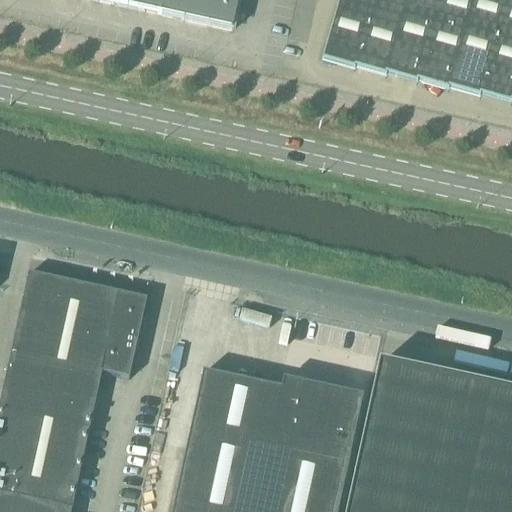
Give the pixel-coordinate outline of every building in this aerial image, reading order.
[(95,0),(95,2),(122,8),(123,0),(95,0)] [(123,0),(122,8),(232,33),(238,0),(123,0)] [(339,0),(334,19),(365,28),(371,9),(373,0),(339,0)] [(373,0),(371,9),(402,17),(402,15),(406,0),(373,0)] [(433,24),(434,22),(440,0),(406,0),(402,15),(433,24)] [(440,0),(434,22),(464,31),(465,29),(473,0),(440,0)] [(473,0),(465,29),(496,38),(496,36),(506,0),(473,0)] [(511,0),(506,0),(496,36),(511,40),(511,0)] [(357,62),(387,71),(402,17),(371,9),(365,28),(355,64),(356,64),(357,62)] [(388,69),(418,77),(433,24),(402,15),(402,17),(387,71),(388,71),(388,69)] [(324,55),(355,64),(365,28),(334,19),(324,55)] [(419,76),(449,84),(464,31),(434,22),(433,24),(418,77),(419,78),(419,76)] [(451,83),(481,91),(496,38),(465,29),(464,31),(449,84),(450,85),(451,83)] [(482,90),(511,98),(511,97),(511,40),(496,36),(496,38),(481,91),(482,91),(482,90)] [(0,398),(0,511),(70,511),(101,376),(128,382),(137,341),(135,341),(139,322),(145,318),(141,312),(143,304),(73,288),(74,286),(27,276),(0,398)] [(511,511),(511,395),(377,366),(345,511),(511,511)] [(337,511),(357,420),(342,396),(282,383),(280,393),(202,376),(171,511),(337,511)]
